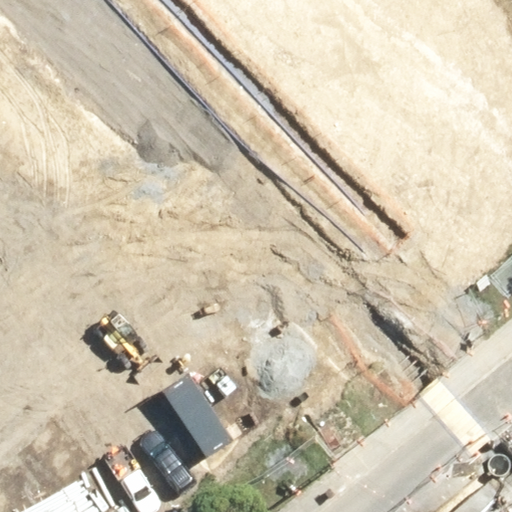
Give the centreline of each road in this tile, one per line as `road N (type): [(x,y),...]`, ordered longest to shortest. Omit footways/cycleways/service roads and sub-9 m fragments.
road 1 (residential): [(298,0),(511,265)]
road 2 (residential): [(399,511),(511,419)]
